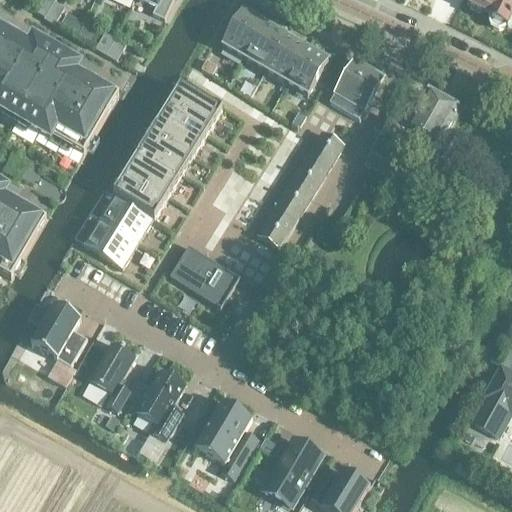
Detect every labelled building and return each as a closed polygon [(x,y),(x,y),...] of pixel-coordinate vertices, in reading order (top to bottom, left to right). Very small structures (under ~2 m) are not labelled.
[(12,0),(30,9),(34,0),(12,0)] [(42,0),(34,14),(44,20),(53,5),(44,0),(42,0)] [(136,0),(156,9),(152,17),(165,23),(175,0),(136,0)] [(511,0),(466,0),(465,3),(467,10),(492,22),(491,23),(506,31),(511,17),(511,0)] [(53,5),(44,20),(55,27),(63,11),(53,5)] [(242,15),(222,50),(243,62),(263,27),(242,15)] [(67,16),(60,28),(76,37),(83,25),(67,16)] [(83,27),(78,41),(93,47),(98,34),(83,27)] [(263,27),(243,62),(263,74),(284,39),(263,27)] [(5,32),(0,28),(0,275),(11,282),(118,97),(101,87),(103,84),(7,28),(5,32)] [(97,53),(106,59),(114,43),(105,38),(97,53)] [(284,39),(263,74),(283,86),(304,51),(284,39)] [(114,43),(106,59),(116,64),(125,50),(114,43)] [(304,51),(283,86),(305,98),(325,63),(304,51)] [(206,60),(200,71),(207,74),(213,64),(206,60)] [(358,124),(383,81),(353,64),(329,106),(358,124)] [(180,90),(113,199),(114,199),(153,224),(154,224),(222,115),(180,90)] [(434,164),(442,150),(450,150),(456,139),(452,132),(462,114),(424,94),(405,131),(389,121),(369,157),(370,157),(364,169),(390,184),(403,163),(408,165),(414,152),(434,164)] [(257,240),(279,253),(344,150),(321,137),(257,240)] [(114,199),(98,224),(138,249),(153,224),(114,199)] [(98,224),(83,249),(122,274),(138,249),(98,224)] [(188,251),(169,281),(220,313),(239,282),(240,282),(188,250),(188,251)] [(62,316),(39,354),(60,366),(82,328),(62,316)] [(112,347),(89,385),(112,399),(105,410),(117,417),(130,395),(118,389),(135,360),(112,347)] [(489,401),(474,428),(493,438),(508,411),(511,413),(511,377),(501,372),(486,399),(489,401)] [(161,376),(136,417),(153,427),(148,436),(165,446),(182,419),(172,413),(185,390),(179,386),(181,383),(169,376),(167,379),(161,376)] [(222,405),(194,451),(225,469),(232,456),(246,464),(258,444),(244,436),(252,423),(222,405)] [(276,461),(283,449),(266,439),(259,452),(276,461)] [(294,444),(264,495),(291,510),(320,460),(294,444)] [(322,483),(310,504),(322,510),(320,511),(356,511),(369,491),(342,475),(333,490),(322,483)]
